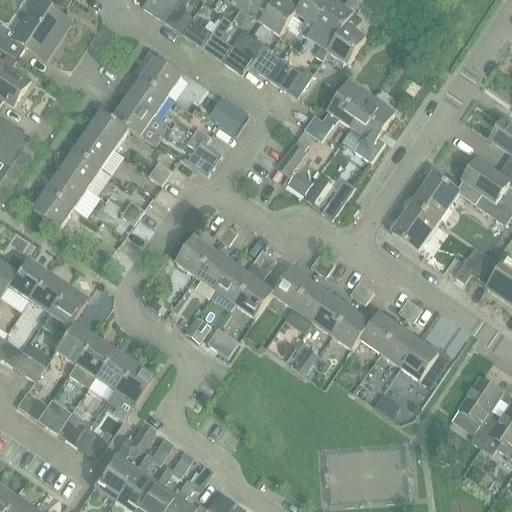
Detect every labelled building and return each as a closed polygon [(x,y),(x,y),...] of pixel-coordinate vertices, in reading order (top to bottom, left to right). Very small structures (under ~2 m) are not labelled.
[(150,0),(143,11),(165,25),(181,0),(150,0)] [(187,8),(192,0),(181,0),(165,25),(183,38),(193,23),(186,17),(187,8)] [(221,0),(241,13),(250,0),(221,0)] [(250,0),(241,13),(262,27),(280,0),(250,0)] [(280,0),(262,27),(281,40),(296,18),(306,26),(299,36),(309,43),(334,5),(326,0),(308,0),(299,13),(289,6),(292,0),(280,0)] [(71,25),(54,14),(39,2),(29,17),(28,16),(15,35),(0,24),(0,51),(19,64),(27,51),(45,63),(46,62),(44,61),(58,40),(60,41),(71,25)] [(334,5),(312,38),(324,46),(321,51),(328,56),(353,18),(334,5)] [(220,30),(218,29),(207,21),(213,13),(204,7),(193,23),(183,38),(204,52),(220,30)] [(349,70),(356,59),(367,43),(356,36),(364,25),(353,18),(328,56),(349,70)] [(218,29),(220,30),(204,52),(223,65),(233,50),(225,44),(230,38),(226,35),(232,26),(224,20),(218,29)] [(233,50),(223,65),(242,78),(249,69),(264,48),(244,34),(233,50)] [(249,69),(270,83),(283,64),(270,55),(272,53),(264,48),(249,69)] [(321,51),(315,59),(322,64),(328,56),(321,51)] [(169,101),(172,96),(183,80),(156,62),(142,82),(169,101)] [(32,84),(15,73),(0,63),(0,112),(5,105),(14,111),(32,84)] [(293,89),(302,76),(283,64),(270,83),(289,96),(293,89)] [(302,76),(293,89),(302,95),(314,77),(305,71),(302,76)] [(156,120),(169,101),(142,82),(129,101),(156,120)] [(316,120),(306,134),(322,145),(334,128),(336,130),(340,124),(353,133),(373,102),(350,87),(324,126),(316,120)] [(222,100),(209,119),(235,137),(248,118),(234,108),(222,100)] [(115,122),(129,132),(129,133),(141,141),(156,120),(129,101),(115,122)] [(353,133),(342,148),(371,167),(385,147),(379,143),(396,118),(373,102),(353,133)] [(129,132),(115,122),(103,114),(88,135),(114,154),(129,133),(129,132)] [(511,126),(506,123),(491,144),(511,158),(511,126)] [(198,132),(193,139),(206,148),(210,142),(211,141),(198,132)] [(101,174),(114,154),(88,135),(75,155),(101,174)] [(193,139),(187,148),(195,153),(187,165),(197,172),(209,180),(214,172),(223,159),(206,148),(193,139)] [(300,142),(294,150),(294,151),(303,157),(309,148),(300,142)] [(294,150),(278,173),(279,174),(289,180),(304,158),(303,157),(294,150)] [(62,174),(88,193),(101,174),(75,155),(62,174)] [(480,196),(483,198),(495,207),(510,186),(478,163),(463,185),(480,196)] [(159,166),(154,173),(166,182),(171,175),(159,166)] [(149,180),(161,189),(166,182),(154,173),(149,180)] [(48,194),(74,213),(88,193),(62,174),(48,194)] [(322,176),(313,189),(320,194),(330,181),(322,176)] [(434,178),(414,207),(441,226),(461,196),(434,178)] [(167,208),(178,211),(180,202),(189,204),(193,190),(173,185),(167,208)] [(328,208),(322,216),(333,224),(334,224),(340,215),(355,193),(354,192),(344,185),(328,208)] [(34,215),(59,232),(60,233),(74,213),(48,194),(34,215)] [(511,219),(511,218),(495,207),(483,198),(476,208),(506,229),(511,219)] [(132,205),(127,213),(139,221),(144,214),(132,205)] [(420,255),(432,238),(441,226),(414,207),(393,237),(420,255)] [(122,220),(134,229),(139,221),(127,213),(122,220)] [(151,219),(143,237),(159,244),(167,226),(151,219)] [(215,239),(222,244),(232,231),(224,226),(215,239)] [(238,236),(232,231),(222,244),(229,249),(238,236)] [(198,280),(216,254),(196,240),(178,266),(198,280)] [(111,260),(116,253),(103,245),(99,252),(111,260)] [(475,251),(455,281),(465,287),(471,278),(485,258),(475,251)] [(254,266),(263,273),(272,260),(263,253),(254,266)] [(198,280),(218,294),(236,268),(216,254),(198,280)] [(311,271),(320,277),(329,264),(320,258),(311,271)] [(485,258),(471,278),(481,284),(491,271),(495,265),(485,258)] [(268,277),(278,264),(272,260),(263,273),(268,277)] [(511,264),(508,262),(489,290),(487,293),(511,309),(511,264)] [(15,278),(7,290),(29,304),(47,278),(25,263),(15,278)] [(335,268),(329,264),(320,277),(325,281),(335,268)] [(0,300),(7,290),(15,278),(0,267),(0,300)] [(238,308),(256,282),(236,268),(218,294),(238,308)] [(274,297),(295,312),(313,286),(293,271),(275,296),(274,297)] [(491,271),(481,284),(489,290),(498,276),(491,271)] [(67,291),(47,278),(29,304),(48,318),(49,318),(67,291)] [(274,297),(275,296),(256,282),(238,308),(257,322),(274,297)] [(350,298),(360,305),(369,292),(359,285),(350,298)] [(295,312),(315,326),(333,300),(313,286),(295,312)] [(52,336),(59,325),(69,332),(72,327),(87,305),(67,291),(49,318),(48,318),(41,328),(52,336)] [(374,296),(369,292),(360,305),(365,309),(374,296)] [(333,300),(315,326),(335,340),(353,314),(333,300)] [(400,316),(407,321),(416,308),(409,303),(400,316)] [(423,312),(416,308),(407,321),(413,326),(423,312)] [(353,314),(335,340),(355,354),(361,344),(373,328),(353,314)] [(373,328),(361,344),(381,358),(401,331),(381,317),(373,328)] [(197,321),(186,338),(200,347),(211,331),(197,321)] [(75,368),(93,342),(72,327),(69,332),(54,354),(75,368)] [(448,330),(439,344),(447,349),(456,336),(448,330)] [(401,372),(421,345),(401,331),(381,358),(401,372)] [(220,333),(209,349),(228,362),(239,346),(220,333)] [(0,346),(0,361),(13,370),(23,355),(3,342),(0,346)] [(95,382),(113,355),(93,342),(75,368),(68,378),(88,391),(95,382)] [(441,359),(421,345),(401,372),(421,386),(441,359)] [(13,370),(34,384),(35,385),(45,370),(23,355),(13,370)] [(95,382),(114,395),(133,368),(113,355),(95,382)] [(441,359),(421,386),(430,393),(450,365),(441,359)] [(114,413),(116,411),(123,401),(134,408),(152,382),(133,368),(114,395),(106,407),(114,413)] [(488,441),(490,439),(502,422),(491,415),(503,398),(480,383),(460,413),(482,428),(471,444),(482,451),(488,441)] [(25,416),(26,414),(35,401),(27,395),(17,410),(25,416)] [(50,404),(38,423),(37,424),(57,437),(67,422),(70,417),(50,404)] [(497,451),(508,459),(511,461),(511,408),(502,422),(490,439),(501,446),(497,451)] [(88,436),(67,422),(57,437),(78,451),(88,436)] [(128,443),(95,491),(111,502),(113,504),(135,473),(123,464),(126,460),(140,458),(142,453),(154,435),(144,428),(141,432),(132,446),(128,443)] [(76,452),(96,466),(109,446),(90,433),(88,436),(78,451),(76,452)] [(162,466),(174,449),(164,443),(152,460),(147,456),(135,473),(113,504),(124,511),(137,511),(155,487),(143,478),(155,461),(162,466)] [(181,480),(193,462),(184,456),(172,473),(167,470),(155,487),(137,511),(167,511),(175,500),(163,492),(174,475),(181,480)] [(175,500),(167,511),(192,511),(183,505),(190,495),(197,500),(213,476),(204,469),(191,487),(186,484),(175,500)] [(475,470),(468,479),(479,487),(484,481),(483,475),(475,470)] [(0,511),(6,511),(14,501),(0,491),(0,511)] [(30,511),(14,501),(6,511),(30,511)]
